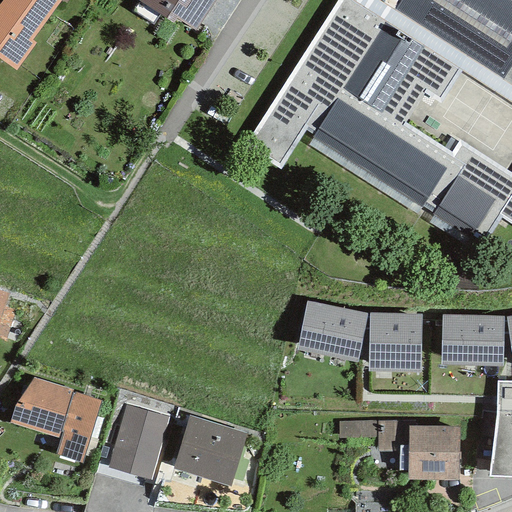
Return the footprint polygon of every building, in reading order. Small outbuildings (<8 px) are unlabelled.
[(31,40),(60,0),(2,0),(0,3),(0,59),(16,71),(36,43),(31,40)] [(196,31),(215,0),(137,0),(173,23),(176,18),(196,31)] [(511,223),(511,1),(509,0),(334,0),(242,147),(278,170),(298,139),(476,251),(499,215),(511,223)] [(0,289),(0,339),(5,341),(15,311),(3,307),(8,292),(0,289)] [(357,363),(367,314),(306,301),(296,351),(357,363)] [(421,315),(369,313),(367,370),(420,371),(421,315)] [(503,316),(442,315),(441,365),(502,366),(503,316)] [(60,438),(56,455),(83,464),(101,400),(71,393),(73,389),(33,378),(15,405),(9,424),(60,438)] [(497,412),(489,476),(511,477),(511,382),(497,382),(497,412)] [(168,417),(125,405),(107,468),(150,480),(168,417)] [(480,462),(490,463),(494,413),(484,412),(480,462)] [(247,434),(190,416),(172,470),(230,489),(247,434)] [(408,426),(414,426),(413,420),(338,422),(338,438),(378,437),(378,453),(399,452),(399,445),(408,445),(408,426)] [(414,426),(408,426),(408,445),(399,445),(399,452),(399,470),(408,470),(408,480),(459,480),(459,426),(414,426)]
